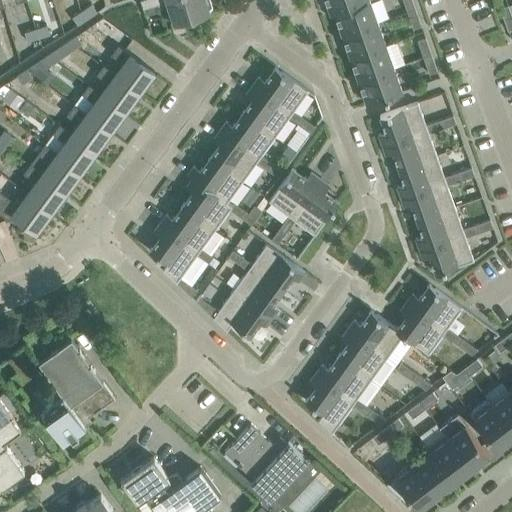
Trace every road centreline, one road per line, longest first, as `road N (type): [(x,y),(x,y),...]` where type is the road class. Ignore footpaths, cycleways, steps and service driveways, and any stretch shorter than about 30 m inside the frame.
road 1 (residential): [(250,32),(331,87),(378,233),(270,388),(210,337)]
road 2 (residential): [(97,240),(250,32)]
road 3 (residential): [(34,511),(162,399),(210,337)]
road 4 (residential): [(210,337),(97,240)]
